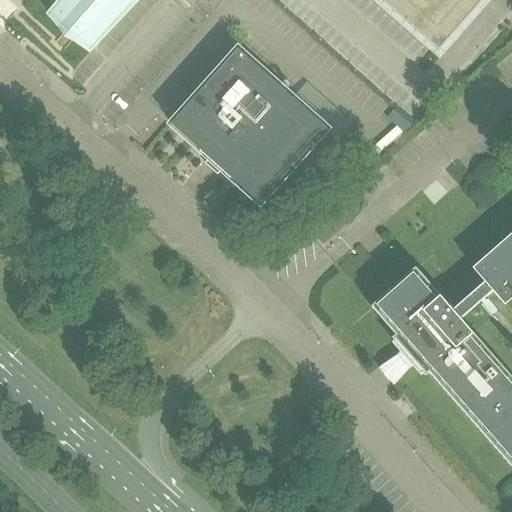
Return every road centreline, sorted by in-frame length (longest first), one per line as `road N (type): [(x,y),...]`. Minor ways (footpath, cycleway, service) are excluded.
road 1 (unclassified): [(261,309),(0,68)]
road 2 (unclassified): [(448,511),(261,309)]
road 3 (unclassified): [(167,511),(149,428),(162,405),(261,309)]
road 4 (primary): [(167,511),(0,355)]
